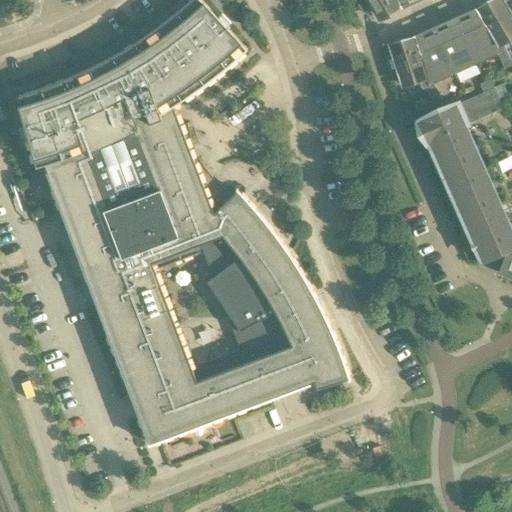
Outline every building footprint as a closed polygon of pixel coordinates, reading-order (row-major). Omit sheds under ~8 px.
[(212,177),(206,169),(207,169),(202,163),(199,157),(195,150),(193,144),(191,137),(189,129),(188,122),(187,122),(187,124),(181,124),(174,106),(185,99),(207,83),(228,67),(248,49),(202,0),(193,0),(166,23),(132,47),(95,67),(56,84),(16,97),(36,168),(45,165),(62,209),(62,212),(62,213),(62,217),(63,220),(63,223),(65,226),(66,229),(68,232),(70,234),(72,237),(72,236),(150,444),(272,398),(275,398),(278,398),(281,397),(284,397),(286,396),(289,395),(292,393),(294,391),(297,390),(299,388),(314,382),(317,389),(349,379),(344,365),(340,353),(330,328),(291,256),(273,232),(250,203),(234,185),(227,191),(219,183),(212,177)] [(355,0),(363,13),(371,8),(377,17),(398,5),(398,4),(397,4),(394,0),(355,0)] [(500,59),(509,55),(504,43),(511,38),(511,18),(501,0),(500,0),(480,12),(480,13),(481,13),(500,45),(497,47),(500,52),(498,53),(500,59)] [(481,13),(480,13),(458,23),(476,63),(498,53),(500,52),(497,47),(500,45),(481,13)] [(458,23),(437,32),(455,72),(476,63),(458,23)] [(437,32),(415,42),(414,43),(426,79),(429,78),(431,83),(434,82),(455,72),(437,32)] [(422,80),(427,92),(436,88),(434,82),(431,83),(429,78),(426,79),(414,43),(415,42),(415,41),(391,49),(393,54),(385,57),(393,82),(401,79),(403,86),(422,80)] [(511,61),(509,55),(500,59),(504,69),(511,65),(511,61)] [(495,88),(491,80),(480,84),(484,92),(495,88)] [(501,102),(509,98),(503,84),(495,87),(495,88),(501,102)] [(504,108),(501,102),(495,88),(458,104),(419,121),(429,144),(430,143),(483,262),(494,257),(498,266),(502,267),(500,273),(501,274),(502,272),(511,276),(511,241),(461,127),(504,108)] [(436,88),(427,92),(432,101),(441,97),(436,88)] [(501,102),(504,108),(508,116),(511,114),(511,104),(509,98),(501,102)]
